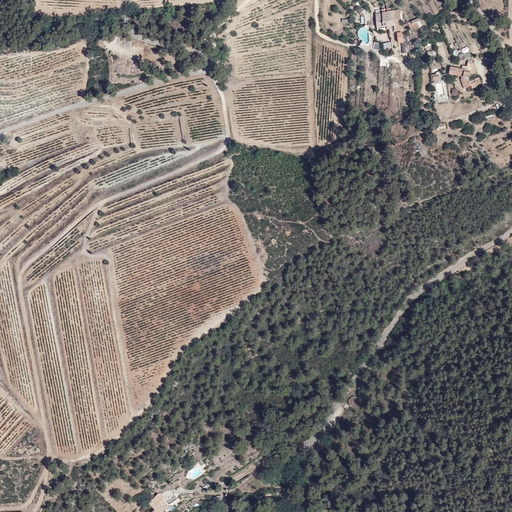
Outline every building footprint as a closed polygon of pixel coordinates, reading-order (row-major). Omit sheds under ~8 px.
[(407,31),(403,7),(379,13),(384,35),(407,31)] [(411,31),(422,25),(418,17),(407,23),(411,31)] [(384,50),(392,49),(390,42),(383,43),(384,50)] [(479,57),(457,65),(456,75),(469,92),(484,85),(479,57)] [(432,82),(441,80),(438,67),(432,69),(433,74),(430,74),(432,82)] [(349,406),(357,407),(358,397),(350,396),(349,406)] [(202,459),(197,461),(201,469),(205,466),(202,459)] [(144,504),(139,511),(158,511),(164,506),(150,493),(144,504)]
